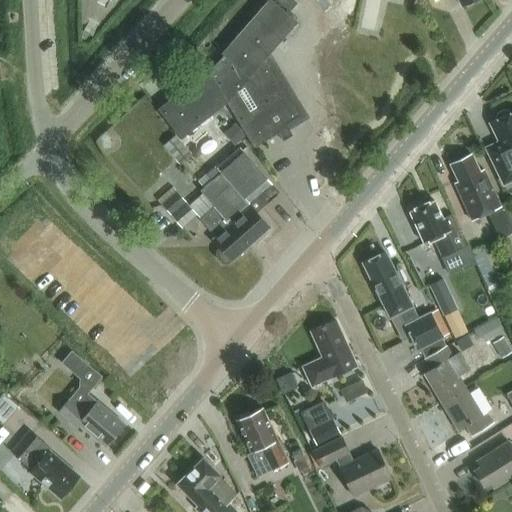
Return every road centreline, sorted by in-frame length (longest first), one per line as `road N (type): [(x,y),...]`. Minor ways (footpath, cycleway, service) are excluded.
road 1 (tertiary): [(315,252),(511,29)]
road 2 (unclassified): [(438,511),(315,252)]
road 3 (unclassified): [(236,347),(81,203),(49,147)]
road 4 (tertiary): [(98,511),(236,347)]
road 5 (unclassified): [(180,0),(49,147)]
road 6 (unclassified): [(49,147),(29,0)]
road 7 (tertiary): [(236,347),(315,252)]
